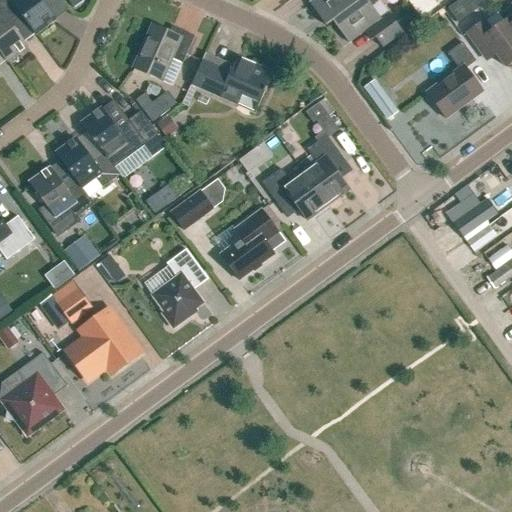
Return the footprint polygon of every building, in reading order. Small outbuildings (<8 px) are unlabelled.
[(27,49),(15,33),(13,30),(24,21),(10,2),(8,0),(1,0),(0,1),(0,52),(8,63),(27,49)] [(13,0),(10,2),(24,21),(35,37),(55,23),(39,2),(41,0),(13,0)] [(81,0),(66,0),(73,9),(83,2),(81,0)] [(333,23),(358,3),(355,0),(316,0),(310,4),(327,28),(333,23)] [(366,0),(362,0),(358,3),(333,23),(350,46),(366,34),(373,43),(376,41),(383,50),(404,34),(390,15),(382,21),(366,0)] [(456,26),(468,19),(460,8),(449,15),(456,26)] [(484,21),(467,34),(483,56),(488,63),(497,56),(506,68),(507,67),(508,68),(510,69),(511,69),(511,31),(509,27),(506,22),(492,32),(484,21)] [(182,66),(194,38),(182,33),(179,39),(152,27),(133,70),(161,83),(171,61),(182,66)] [(426,93),(446,120),(483,93),(466,69),(476,62),(462,44),(448,54),(459,69),(426,93)] [(238,59),(231,74),(204,61),(193,85),(237,106),(241,98),(259,106),(274,75),(238,59)] [(383,92),(374,81),(363,89),(372,100),(383,92)] [(144,92),(135,100),(153,122),(178,103),(167,90),(152,102),(144,92)] [(328,139),(339,131),(319,104),(305,114),(313,125),(316,123),(323,133),(314,140),(317,144),(326,136),(328,139)] [(392,105),(381,113),(387,121),(398,113),(392,105)] [(103,110),(102,108),(81,123),(88,132),(103,153),(108,159),(108,158),(121,149),(129,159),(147,146),(158,138),(140,113),(129,121),(130,123),(118,131),(103,110)] [(168,119),(158,126),(166,138),(177,131),(168,119)] [(349,191),(333,170),(345,161),(328,139),(326,136),(317,144),(307,151),(317,164),(304,173),(328,206),(349,191)] [(121,175),(108,158),(108,159),(103,153),(92,161),(75,139),(55,154),(76,182),(81,189),(82,188),(94,179),(102,189),(121,175)] [(94,205),(82,188),(81,189),(76,182),(65,190),(49,168),(30,182),(56,218),(69,209),(76,219),(94,205)] [(328,206),(304,173),(291,183),(281,170),(262,184),(280,209),(291,200),(307,222),(328,206)] [(169,203),(159,190),(143,202),(153,215),(156,213),(166,205),(169,203)] [(184,233),(214,210),(200,191),(170,213),(184,233)] [(453,225),(464,239),(498,215),(487,200),(479,205),(453,225)] [(263,213),(261,211),(234,230),(241,240),(222,254),(220,256),(239,281),(274,256),(271,252),(284,242),(278,234),(284,230),(269,209),(263,213)] [(0,251),(7,261),(35,240),(18,217),(5,226),(0,219),(0,251)] [(474,253),(496,236),(488,226),(466,243),(474,253)] [(72,254),(83,268),(96,258),(85,244),(72,254)] [(484,275),(511,255),(511,252),(506,244),(477,265),(484,275)] [(203,304),(194,291),(208,280),(186,250),(167,264),(177,278),(152,296),(164,314),(162,315),(173,330),(196,313),(195,311),(203,304)] [(110,257),(99,264),(102,269),(107,275),(118,267),(110,257)] [(494,289),(511,276),(511,259),(486,279),(494,289)] [(63,265),(44,280),(54,293),(73,278),(63,265)] [(57,307),(70,323),(71,324),(91,309),(90,307),(78,291),(72,283),(52,298),(59,306),(57,307)] [(508,309),(511,305),(511,291),(501,299),(508,309)] [(112,375),(140,354),(109,311),(80,332),(86,339),(67,353),(88,381),(107,367),(112,375)] [(19,343),(7,327),(0,332),(0,338),(8,350),(19,343)] [(25,384),(1,401),(8,410),(6,420),(16,422),(25,433),(31,434),(63,411),(53,397),(47,389),(61,378),(43,354),(17,373),(25,384)]
